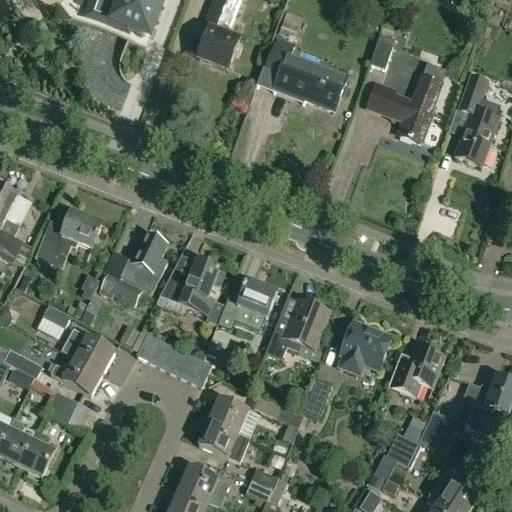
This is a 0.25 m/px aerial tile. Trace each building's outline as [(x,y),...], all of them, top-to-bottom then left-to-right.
[(164,0),(98,0),(90,23),(114,32),(116,28),(149,41),(164,0)] [(197,64),(227,75),(239,45),(227,40),(241,2),(234,0),(215,0),(203,33),(208,35),(197,64)] [(278,38),(295,44),(303,22),(287,16),(278,38)] [(380,40),(378,46),(392,51),(394,45),(380,40)] [(275,93),(334,116),(346,83),(288,60),(292,49),(278,44),(265,77),(279,82),(275,93)] [(370,70),(386,75),(393,51),(392,51),(378,46),(370,70)] [(499,124),(477,116),(488,86),(471,80),(459,115),(470,119),(455,161),(482,171),(499,124)] [(396,96),(377,88),(368,113),(381,118),(382,116),(404,125),(399,140),(422,149),(432,120),(431,119),(442,89),(423,81),(413,108),(395,101),(396,96)] [(0,248),(18,259),(24,248),(13,242),(19,231),(7,224),(20,200),(0,189),(0,248)] [(64,233),(50,227),(35,264),(52,271),(64,244),(91,255),(102,229),(71,217),(64,233)] [(131,268),(128,267),(120,283),(151,298),(166,267),(161,265),(168,250),(146,239),(131,268)] [(0,262),(13,270),(18,259),(0,248),(0,262)] [(166,305),(208,322),(209,326),(218,330),(226,311),(215,306),(214,308),(208,305),(220,276),(196,266),(188,288),(175,283),(166,305)] [(109,280),(100,298),(111,304),(113,301),(134,311),(142,296),(109,280)] [(217,332),(232,338),(241,314),(267,325),(277,299),(248,287),(246,293),(245,292),(243,296),(233,292),(226,311),(218,330),(217,332)] [(287,354),(299,359),(302,351),(314,356),(329,319),(300,307),(291,328),(280,324),(265,361),(282,368),(287,354)] [(43,324),(65,336),(71,324),(49,312),(43,324)] [(339,374),(360,382),(364,372),(379,378),(392,343),(391,342),(390,344),(355,331),(356,329),(354,329),(341,363),(343,364),(339,374)] [(76,364),(75,366),(103,381),(115,359),(73,335),(61,356),(76,364)] [(157,346),(146,341),(136,363),(147,368),(157,346)] [(157,346),(147,368),(158,373),(168,352),(157,346)] [(168,352),(158,373),(169,379),(179,357),(168,352)] [(420,390),(431,394),(443,362),(418,352),(410,371),(399,366),(389,393),(415,403),(420,390)] [(43,373),(10,354),(4,366),(36,384),(43,373)] [(179,357),(169,379),(180,384),(190,362),(179,357)] [(190,362),(180,384),(191,389),(202,367),(190,362)] [(0,366),(0,392),(11,372),(0,366)] [(91,403),(103,381),(75,366),(68,379),(55,372),(50,381),(91,403)] [(191,389),(202,394),(213,373),(202,367),(191,389)] [(502,419),(508,421),(511,409),(511,389),(495,383),(491,394),(482,391),(481,393),(470,388),(459,417),(471,422),(465,437),(484,444),(490,429),(496,432),(502,419)] [(315,384),(301,420),(304,421),(318,427),(322,417),(332,392),(315,384)] [(262,410),(279,414),(282,401),(265,397),(262,410)] [(73,419),(74,417),(77,409),(56,399),(51,408),(69,417),(73,419)] [(209,427),(238,440),(248,418),(219,405),(209,427)] [(51,408),(46,419),(68,429),(73,419),(69,417),(51,408)] [(280,417),(277,424),(299,434),(304,421),(301,420),(294,417),(282,412),(280,417)] [(9,435),(0,430),(0,454),(10,435),(15,424),(14,423),(9,435)] [(26,457),(32,446),(21,440),(24,433),(23,428),(17,426),(17,425),(15,424),(10,435),(0,454),(0,463),(19,473),(26,457)] [(209,427),(199,450),(228,463),(238,440),(209,427)] [(418,448),(423,438),(408,431),(403,441),(418,448)] [(419,447),(434,453),(441,437),(427,431),(419,447)] [(26,457),(19,473),(42,484),(55,457),(44,452),(48,443),(36,437),(32,446),(26,457)] [(415,462),(421,451),(397,439),(392,450),(411,461),(415,462)] [(392,450),(386,462),(409,474),(415,462),(411,461),(392,450)] [(189,472),(179,495),(208,508),(216,511),(220,511),(230,490),(189,472)] [(256,474),(251,486),(273,496),(278,484),(256,474)] [(437,509),(437,510),(440,511),(472,511),(477,506),(441,483),(434,494),(431,494),(428,498),(429,500),(428,503),(437,509)] [(454,483),(450,489),(460,495),(463,489),(454,483)] [(382,494),(393,500),(398,490),(387,484),(382,494)] [(251,486),(246,498),(268,507),(273,496),(251,486)] [(179,495),(171,511),(216,511),(208,508),(179,495)]
